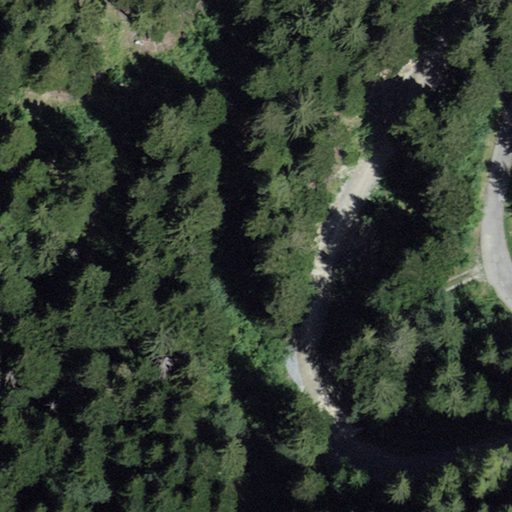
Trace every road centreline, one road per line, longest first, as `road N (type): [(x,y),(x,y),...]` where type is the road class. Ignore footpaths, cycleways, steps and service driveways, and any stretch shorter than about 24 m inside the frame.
road 1 (track): [(511,448),(386,462),(364,455),(331,415),(321,339),(341,219),(480,0)]
road 2 (unclassified): [(511,288),(497,254),(511,139)]
